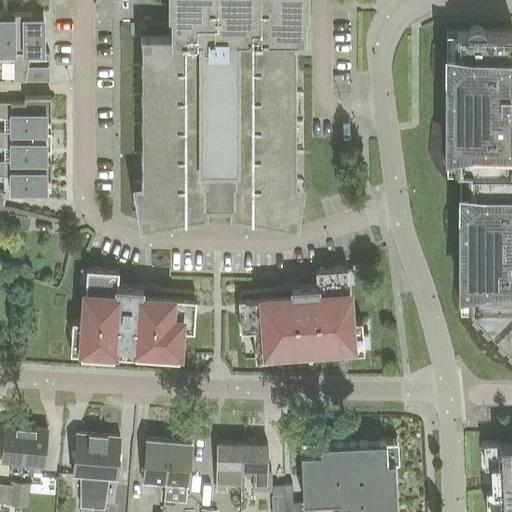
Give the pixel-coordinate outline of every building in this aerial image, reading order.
[(141,23),(141,211),(149,211),(150,216),(204,207),(204,201),(232,201),(232,207),(287,216),(288,211),(295,211),(295,35),(302,35),(302,0),(168,0),(168,23),(141,23)] [(0,53),(13,53),(13,18),(2,18),(2,13),(0,12),(0,60),(0,54),(0,53)] [(13,18),(13,53),(13,80),(25,80),(29,60),(29,53),(44,53),(43,17),(31,18),(31,12),(13,13),(13,18)] [(511,30),(445,30),(446,169),(459,169),(459,306),(511,359),(511,30)] [(10,131),(45,131),(45,120),(50,120),(50,96),(24,96),(24,101),(0,101),(0,116),(3,117),(10,117),(10,131)] [(50,131),(45,131),(10,131),(0,130),(0,145),(3,146),(10,146),(10,160),(45,160),(45,149),(50,149),(50,131)] [(50,160),(45,160),(10,160),(0,159),(0,175),(3,176),(10,176),(10,191),(45,191),(45,179),(50,179),(50,160)] [(118,268),(86,266),(86,269),(79,268),(78,284),(82,284),(79,320),(72,319),(70,351),(80,352),(80,356),(114,358),(114,354),(135,355),(135,356),(179,359),(181,329),(194,330),(196,297),(194,297),(195,290),(160,288),(161,283),(139,282),(138,285),(117,283),(118,268)] [(354,319),(352,283),(355,283),(354,269),(348,269),(348,266),(315,268),(316,280),(273,283),(273,288),(239,290),(239,297),(238,297),(240,329),(253,329),(255,358),(257,358),(258,364),(273,363),(273,357),(364,351),(364,348),(370,348),(369,333),(363,333),(362,319),(354,319)] [(21,472),(25,426),(4,424),(1,458),(10,459),(9,471),(21,472)] [(25,426),(21,472),(32,473),(33,461),(43,462),(46,428),(25,426)] [(94,507),(100,434),(78,432),(74,474),(81,474),(81,506),(94,507)] [(100,434),(94,507),(106,508),(111,477),(118,477),(122,435),(100,434)] [(166,480),(169,438),(149,437),(147,436),(143,481),(155,482),(155,479),(166,480)] [(189,440),(169,438),(166,480),(176,481),(176,484),(188,485),(192,441),(189,440)] [(397,511),(395,440),(302,444),(304,500),(324,499),(337,511),(397,511)] [(241,473),(242,442),(217,441),(216,466),(215,490),(227,490),(227,483),(241,483),(241,473)] [(511,511),(511,441),(489,443),(491,511),(511,511)] [(242,442),(241,473),(253,474),(253,489),(270,490),(270,466),(266,466),(267,442),(242,442)] [(18,505),(20,481),(9,480),(7,504),(18,505)] [(20,481),(18,505),(28,505),(30,482),(20,481)] [(294,500),(294,483),(285,483),(286,511),(314,511),(314,501),(303,502),(303,500),(294,500)] [(273,511),(285,511),(285,493),(273,493),(273,511)]
